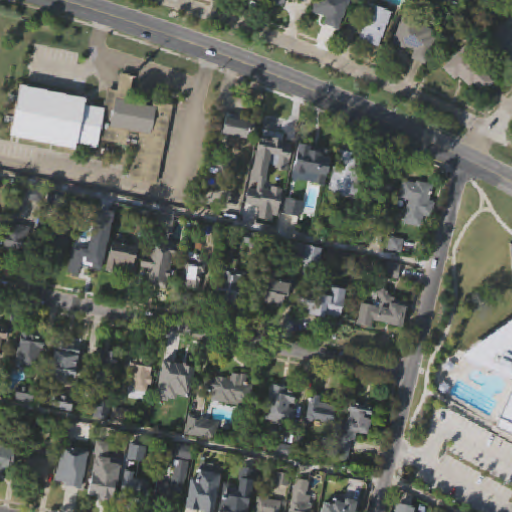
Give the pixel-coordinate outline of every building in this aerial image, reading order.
[(307,0),(306,3),(297,0),(284,0),(281,9),(268,4),(269,0),(307,0)] [(288,22),(309,31),(317,12),(287,0),(280,0),(269,29),(283,35),(288,22)] [(314,0),(349,0),(336,30),(322,25),(325,18),(310,12),(314,0)] [(501,0),(502,17),(511,17),(511,0),(501,0)] [(395,13),(381,48),(360,39),(362,35),(351,31),(356,19),(367,23),(375,5),(395,13)] [(248,23),(263,26),(266,10),(251,7),(248,23)] [(315,41),(327,44),(324,53),(341,57),(350,25),(337,22),(339,13),(323,9),(315,41)] [(439,38),(428,65),(414,59),(417,51),(408,48),(407,50),(394,44),(408,11),(425,18),(422,25),(436,32),(435,36),(439,38)] [(509,17),(511,20),(511,44),(503,54),(488,39),(509,17)] [(379,75),(392,39),(372,32),(359,67),(379,75)] [(511,43),(491,67),(506,82),(511,75),(511,43)] [(487,77),(493,83),(483,93),(472,82),(468,87),(458,77),(454,81),(441,68),(464,45),(474,54),(469,59),(487,77)] [(393,72),(415,79),(412,87),(428,92),(439,58),(402,46),(393,72)] [(135,82),(131,102),(155,107),(156,103),(175,106),(159,186),(130,180),(137,148),(100,140),(110,90),(119,92),(119,91),(123,74),(136,77),(135,82)] [(474,110),(483,120),(494,110),(462,77),(443,95),(456,108),(460,104),(470,114),(474,110)] [(265,94),(261,108),(245,105),(246,100),(234,97),(237,84),(248,86),(247,90),(265,94)] [(77,145),(76,153),(11,139),(23,86),(87,100),(86,107),(89,107),(104,110),(95,149),(77,145)] [(12,165),(77,176),(78,171),(99,175),(100,168),(128,172),(131,159),(152,162),(154,150),(170,152),(173,133),(155,130),(154,135),(129,131),(133,108),(120,106),(118,118),(108,117),(105,136),(86,133),(88,125),(20,113),(12,165)] [(259,124),(256,141),(231,135),(230,141),(221,139),(223,132),(225,133),(229,114),(243,117),(243,121),(259,124)] [(256,190),(257,182),(250,181),(260,137),(267,138),(268,136),(283,139),(282,141),(291,143),(286,170),(274,168),(275,165),(269,164),(264,189),(270,190),(271,187),(283,190),(277,217),(271,215),(270,221),(255,218),(258,206),(245,203),(248,189),(256,190)] [(298,143),(331,150),(323,186),(290,179),(298,143)] [(252,166),(255,149),(226,145),(223,162),(252,166)] [(367,156),(356,200),(326,192),(337,149),(367,156)] [(288,197),(293,171),(259,165),(253,203),(259,203),(256,217),(249,216),(246,232),(259,234),(257,246),(277,249),(282,217),(265,214),(269,194),(288,197)] [(291,205),(324,214),(333,179),(300,170),(291,205)] [(329,220),(355,225),(363,182),(338,177),(335,193),(334,193),(329,220)] [(395,209),(391,225),(379,223),(377,233),(366,230),(377,181),(397,186),(392,208),(395,209)] [(405,181),(419,185),(420,182),(436,186),(433,202),(438,203),(434,219),(426,217),(423,228),(405,224),(410,201),(401,199),(405,181)] [(59,197),(56,211),(39,208),(40,204),(23,201),(25,188),(45,192),(44,194),(59,197)] [(286,197),(303,201),(299,217),(282,214),(286,197)] [(404,251),(423,255),(425,245),(431,247),(436,230),(430,228),(434,213),(404,206),(399,226),(409,228),(404,251)] [(79,250),(80,246),(87,247),(96,207),(115,211),(101,268),(80,263),(78,274),(66,271),(72,249),(79,250)] [(41,230),(43,217),(28,215),(26,228),(41,230)] [(70,238),(68,247),(66,246),(64,258),(44,254),(52,216),(71,220),(67,237),(70,238)] [(29,228),(23,255),(0,249),(0,235),(3,222),(29,228)] [(301,245),(303,228),(286,226),(284,243),(301,245)] [(89,277),(73,275),(69,300),(80,302),(82,294),(104,298),(113,239),(96,236),(89,277)] [(175,268),(171,267),(168,284),(145,279),(147,269),(139,268),(142,254),(150,256),(154,237),(164,239),(163,245),(179,249),(177,258),(175,268)] [(138,248),(132,272),(121,269),(120,273),(117,272),(116,273),(104,270),(111,242),(138,248)] [(300,264),(286,260),(291,242),(304,245),(300,264)] [(304,245),(321,248),(316,267),(300,264),(304,245)] [(32,255),(8,249),(1,276),(25,282),(32,255)] [(182,257),(183,251),(195,254),(195,258),(204,260),(203,264),(207,265),(205,275),(202,274),(199,291),(182,287),(183,284),(176,283),(180,266),(182,257)] [(49,284),(68,284),(69,257),(50,256),(49,284)] [(246,272),(239,306),(230,304),(230,300),(225,299),(225,296),(218,295),(219,293),(217,292),(218,285),(210,283),(216,257),(237,261),(236,270),(246,272)] [(376,262),(390,265),(391,263),(404,266),(401,281),(398,280),(397,283),(379,278),(380,276),(373,274),(376,262)] [(141,295),(149,297),(147,306),(169,311),(178,273),(155,268),(152,281),(145,279),(141,295)] [(278,271),(276,278),(288,281),(285,297),(282,296),(279,307),(278,307),(278,309),(256,304),(259,289),(262,290),(265,277),(267,278),(269,269),(278,271)] [(107,298),(134,302),(138,274),(111,270),(107,298)] [(302,286),(305,273),(294,270),(291,283),(302,286)] [(303,288),(319,292),(323,276),(306,273),(303,288)] [(179,313),(202,317),(206,290),(200,289),(201,281),(185,278),(179,313)] [(346,288),(341,315),(337,314),(337,316),(326,314),(325,316),(305,312),(306,308),(300,307),(300,303),(295,302),(298,289),(329,295),(330,285),(346,288)] [(388,289),(393,297),(399,300),(399,301),(410,304),(409,308),(413,309),(407,329),(375,321),(374,328),(358,324),(361,317),(359,317),(360,313),(362,314),(362,308),(364,308),(365,304),(376,307),(378,302),(375,301),(377,295),(379,296),(379,294),(388,289)] [(247,301),(224,295),(216,325),(239,331),(247,301)] [(266,331),(285,335),(291,307),(272,302),(266,331)] [(342,345),(347,317),(332,314),(330,323),(320,321),(316,343),(325,345),(326,341),(342,345)] [(358,351),(372,355),(374,347),(402,355),(409,330),(387,324),(388,319),(382,318),(378,334),(363,330),(358,351)] [(511,435),(496,428),(511,394),(511,379),(464,357),(511,322),(511,435)] [(305,341),(316,342),(318,325),(307,324),(305,341)] [(0,325),(4,326),(4,330),(11,331),(8,341),(5,340),(0,360),(0,325)] [(47,334),(45,340),(48,341),(46,351),(43,350),(40,361),(43,361),(41,371),(17,366),(23,334),(31,336),(32,331),(47,334)] [(81,347),(79,356),(77,355),(75,368),(77,368),(75,378),(50,373),(56,340),(81,347)] [(511,405),(511,414),(495,457),(511,463),(511,348),(458,384),(511,405)] [(0,385),(3,386),(9,353),(0,351),(0,385)] [(121,354),(119,367),(118,367),(117,370),(119,370),(118,379),(116,379),(115,386),(99,384),(99,381),(94,381),(97,363),(95,363),(96,353),(110,356),(111,352),(121,354)] [(146,359),(145,362),(152,363),(149,377),(151,377),(150,386),(147,386),(145,394),(131,391),(132,387),(127,386),(130,370),(127,369),(129,359),(137,360),(138,357),(146,359)] [(16,391),(39,397),(47,364),(23,359),(16,391)] [(183,378),(186,379),(184,385),(182,384),(181,386),(183,387),(180,402),(157,397),(161,378),(163,378),(166,365),(184,369),(183,378)] [(53,403),(79,404),(80,373),(54,372),(53,403)] [(249,377),(247,384),(255,386),(253,394),(258,396),(255,411),(247,409),(246,413),(236,411),(237,406),(213,401),(215,394),(203,392),(206,378),(217,380),(217,378),(233,381),(234,374),(249,377)] [(113,399),(120,381),(108,377),(101,395),(113,399)] [(294,402),(293,404),(289,404),(287,409),(294,410),(291,426),(262,420),(270,385),(286,388),(286,392),(295,394),(294,402)] [(154,390),(132,386),(128,415),(149,419),(154,390)] [(189,425),(195,394),(163,388),(157,425),(176,428),(177,422),(189,425)] [(339,407),(336,426),(308,420),(313,396),(324,398),(322,404),(339,407)] [(113,400),(110,421),(95,419),(98,397),(113,400)] [(212,427),(248,435),(253,412),(241,410),(243,402),(233,400),(231,408),(206,403),(203,417),(213,420),(212,427)] [(380,410),(374,437),(360,434),(357,443),(354,442),(350,463),(337,460),(341,439),(346,439),(347,431),(345,430),(347,422),(350,423),(352,414),(347,413),(349,403),(380,410)] [(265,447),(293,452),(296,433),(295,433),(297,417),(271,413),(265,447)] [(188,418),(184,437),(169,434),(170,431),(156,428),(158,418),(173,422),(171,427),(174,427),(178,415),(188,418)] [(220,426),(217,442),(187,436),(191,415),(206,418),(206,420),(211,421),(210,422),(221,424),(220,426)] [(307,447),(334,451),(337,433),(321,430),(322,423),(311,421),(307,447)] [(54,435),(72,438),(75,425),(57,422),(54,435)] [(113,425),(97,422),(94,444),(109,447),(113,425)] [(339,487),(350,489),(354,459),(369,462),(373,435),(348,431),(339,487)] [(126,437),(114,434),(111,448),(123,450),(126,437)] [(216,467),(219,448),(188,442),(185,461),(216,467)] [(0,443),(5,444),(5,449),(21,451),(18,468),(13,467),(12,475),(0,473),(0,443)] [(93,453),(90,470),(86,469),(82,487),(76,486),(75,490),(61,487),(61,483),(57,482),(61,461),(63,461),(65,448),(93,453)] [(54,461),(49,484),(24,479),(28,456),(54,461)] [(259,467),(253,491),(251,491),(251,493),(244,492),(244,490),(242,488),(241,493),(250,494),(250,497),(254,497),(253,510),(248,509),(248,511),(222,511),(228,478),(242,480),(242,484),(243,484),(246,464),(259,467)] [(143,490),(147,477),(132,471),(128,485),(143,490)] [(192,487),(193,473),(178,472),(177,485),(192,487)] [(65,511),(82,511),(90,479),(63,473),(55,510),(65,511)] [(117,511),(122,485),(110,483),(111,475),(96,473),(91,511),(117,511)] [(348,493),(344,509),(354,511),(353,511),(321,511),(326,491),(335,493),(338,478),(350,480),(348,493)] [(0,498),(14,500),(16,482),(0,479),(0,498)] [(310,506),(308,511),(287,511),(292,495),(290,494),(294,479),(308,483),(304,496),(311,498),(308,505),(310,506)] [(148,485),(147,489),(149,489),(146,504),(120,498),(123,483),(128,484),(129,480),(148,485)] [(177,487),(173,508),(151,503),(155,482),(177,487)] [(48,509),(53,488),(28,483),(23,504),(48,509)] [(158,508),(157,511),(185,511),(190,488),(178,486),(173,511),(158,508)] [(189,511),(219,511),(223,493),(201,490),(198,510),(190,509),(189,511)] [(189,492),(203,495),(202,497),(208,498),(205,511),(181,507),(184,493),(189,494),(189,492)] [(150,511),(151,508),(134,505),(135,499),(126,497),(122,511),(150,511)] [(283,503),(281,511),(254,511),(255,508),(257,509),(259,498),(283,503)]
